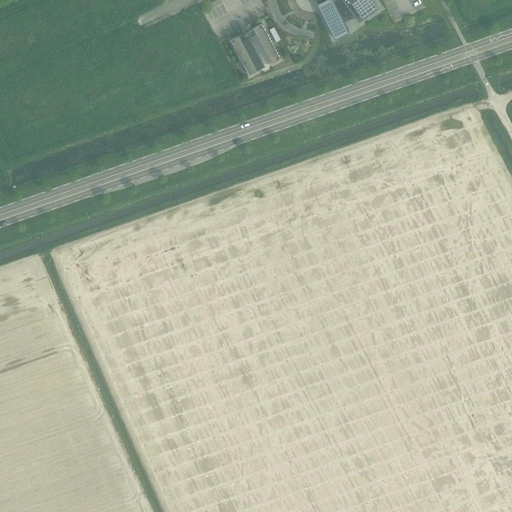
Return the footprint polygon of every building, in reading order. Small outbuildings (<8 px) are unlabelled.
[(57,0),(54,0),(47,4),(56,21),(65,15),(57,0)] [(69,0),(57,0),(65,15),(75,10),(69,0)] [(81,0),(69,0),(75,10),(84,5),(81,0)] [(313,0),(334,38),(336,37),(335,35),(345,30),(346,32),(349,31),(345,23),(355,18),(359,23),(380,9),(373,0),(313,0)] [(47,4),(38,9),(46,26),(56,21),(47,4)] [(38,9),(28,15),(36,31),(46,26),(38,9)] [(18,23),(10,29),(20,44),(29,37),(18,23)] [(262,24),(231,40),(249,76),(261,70),(261,69),(268,65),(269,66),(281,59),(262,24)] [(269,30),(276,43),(281,40),(274,28),(269,30)] [(10,29),(1,35),(12,50),(20,44),(10,29)] [(1,35),(0,36),(0,52),(3,57),(12,50),(1,35)]
